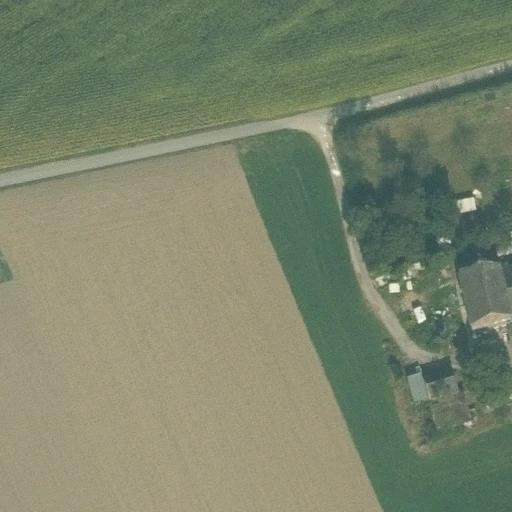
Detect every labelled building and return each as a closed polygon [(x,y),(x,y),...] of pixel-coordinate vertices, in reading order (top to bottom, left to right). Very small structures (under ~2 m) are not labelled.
[(511,273),(498,276),(511,328),(506,329),(511,350),(511,273)] [(459,286),(471,337),(506,329),(511,328),(498,276),(459,286)] [(423,383),(430,406),(459,397),(452,374),(423,383)] [(407,383),(416,410),(429,405),(421,379),(407,383)] [(463,396),(459,397),(430,406),(438,434),(471,425),(463,396)]
